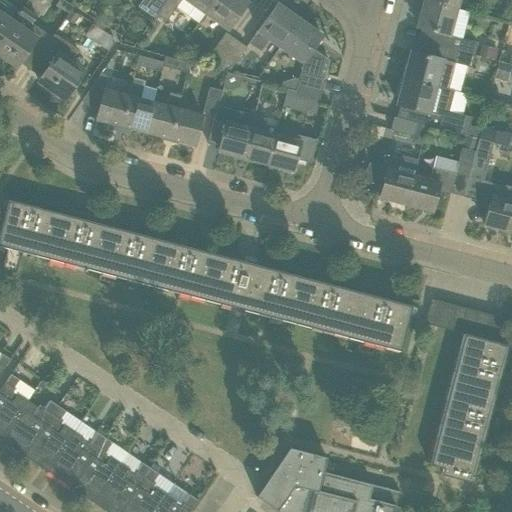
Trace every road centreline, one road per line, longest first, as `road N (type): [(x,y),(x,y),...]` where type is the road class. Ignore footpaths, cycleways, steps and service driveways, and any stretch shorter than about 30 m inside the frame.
road 1 (residential): [(234,511),(244,498),(235,473),(0,311)]
road 2 (residential): [(315,228),(83,166),(21,121)]
road 3 (residential): [(315,228),(372,17)]
road 4 (residential): [(511,280),(315,228)]
